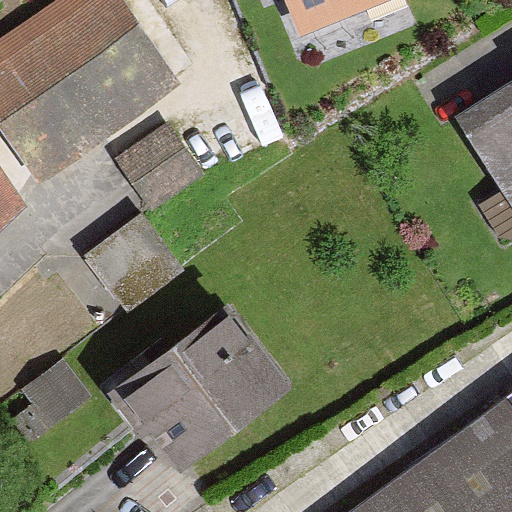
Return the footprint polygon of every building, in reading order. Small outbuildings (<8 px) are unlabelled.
[(30,0),(0,23),(0,233),(36,206),(0,159),(0,125),(44,182),(185,74),(127,0),(30,0)] [(282,0),(299,36),(390,0),(282,0)] [(511,85),(457,121),(511,205),(511,85)] [(204,173),(166,119),(113,154),(152,209),(204,173)] [(225,291),(114,377),(180,461),(290,375),(225,291)] [(92,391),(64,356),(20,390),(48,425),(92,391)] [(511,511),(511,379),(325,511),(511,511)]
